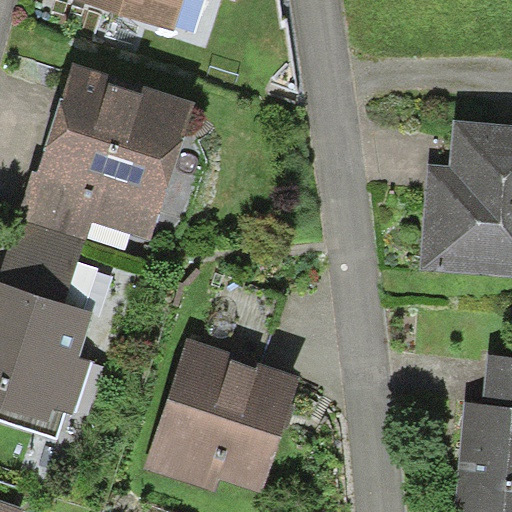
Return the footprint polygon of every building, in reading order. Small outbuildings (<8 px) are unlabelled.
[(65,0),(65,1),(175,38),(187,0),(227,0),(230,1),(230,0),(65,0)] [(18,221),(87,243),(93,224),(152,243),(196,107),(73,67),(38,174),(33,173),(18,221)] [(420,271),(511,278),(511,127),(453,123),(450,167),(428,166),(420,271)] [(0,276),(0,285),(66,307),(87,243),(18,221),(0,276)] [(0,410),(50,425),(54,412),(76,418),(93,365),(79,361),(93,315),(66,307),(0,285),(0,410)] [(301,379),(190,341),(147,469),(217,493),(221,481),(262,495),(289,415),(301,379)] [(511,359),(488,358),(483,409),(511,411),(511,359)] [(511,511),(511,411),(483,409),(465,407),(455,511),(511,511)] [(0,511),(26,511),(0,503),(0,511)]
